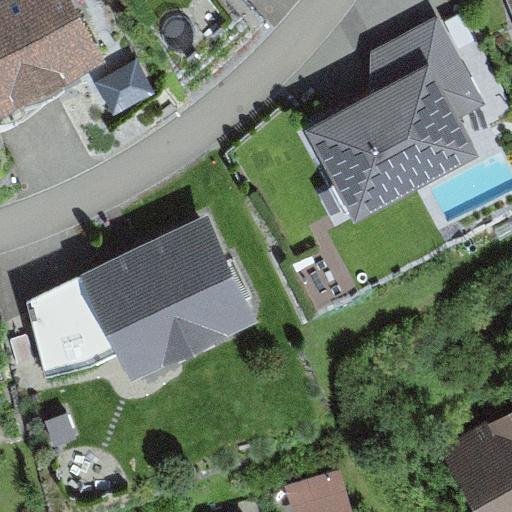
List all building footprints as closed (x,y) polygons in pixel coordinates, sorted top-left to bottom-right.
[(0,0),(0,116),(109,60),(77,0),(0,0)] [(487,104),(438,14),(372,50),(371,94),(299,132),(352,231),(493,156),(470,113),(487,104)] [(134,66),(107,80),(121,106),(148,92),(134,66)] [(261,322),(209,215),(82,276),(27,301),(48,378),(94,367),(120,354),(133,383),(261,322)] [(511,511),(511,403),(442,445),(481,511),(511,511)] [(68,413),(46,421),(56,447),(78,439),(68,413)] [(354,511),(342,469),(287,485),(294,511),(354,511)]
